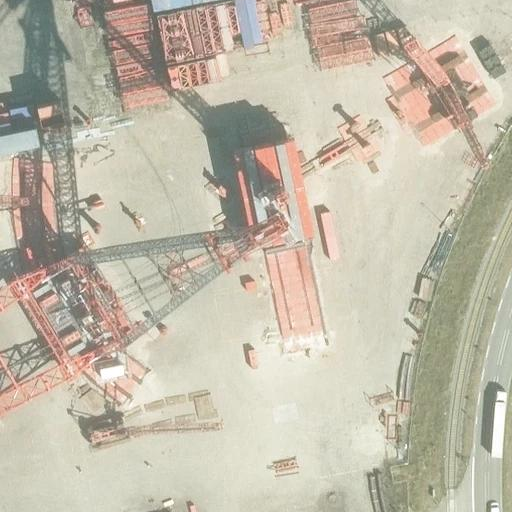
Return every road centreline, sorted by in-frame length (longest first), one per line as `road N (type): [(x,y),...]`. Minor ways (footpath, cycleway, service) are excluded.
road 1 (unknown): [(305,511),(381,265),(384,0)]
road 2 (unclassified): [(492,511),(503,351),(511,327)]
road 3 (unknown): [(0,242),(122,223),(165,204)]
road 4 (unknown): [(0,46),(146,15),(145,0)]
